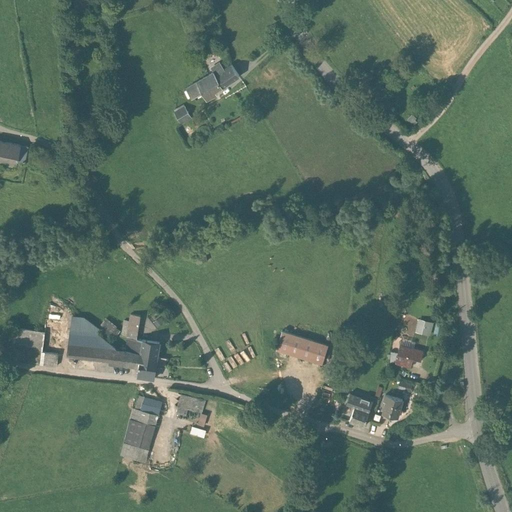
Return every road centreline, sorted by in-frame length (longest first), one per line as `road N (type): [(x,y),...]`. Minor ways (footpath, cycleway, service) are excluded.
road 1 (tertiary): [(478,425),(459,250),(438,177),(318,64),(285,0)]
road 2 (unclassified): [(478,425),(397,448),(224,394),(185,311),(130,253)]
road 3 (track): [(224,394),(0,363)]
road 4 (unclassified): [(0,128),(71,156),(130,253)]
road 5 (track): [(408,143),(435,118),(511,9)]
